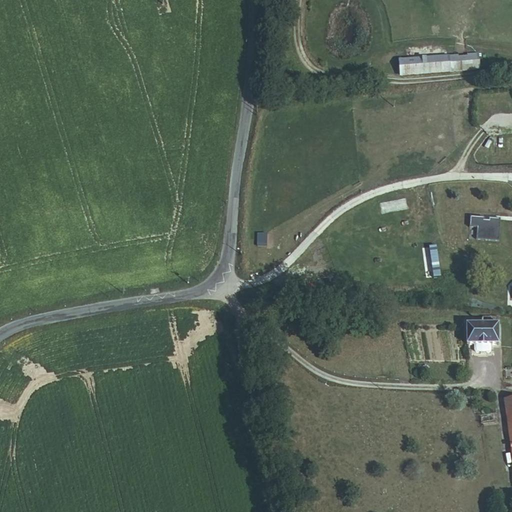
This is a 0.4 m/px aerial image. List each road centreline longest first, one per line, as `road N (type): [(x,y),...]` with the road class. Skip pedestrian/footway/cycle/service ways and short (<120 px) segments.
road 1 (tertiary): [(0,334),(195,293),(219,280),(247,99),(250,0)]
road 2 (track): [(274,511),(219,280)]
